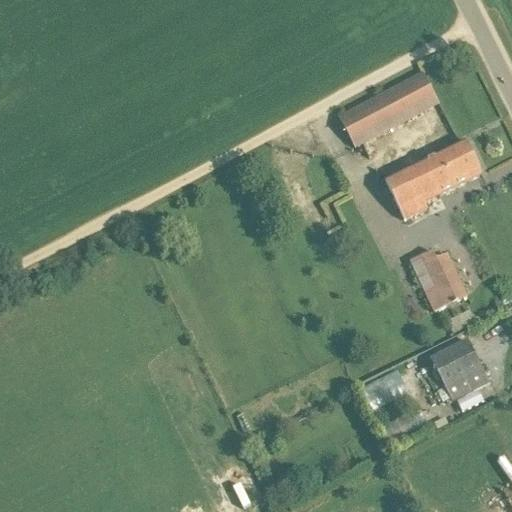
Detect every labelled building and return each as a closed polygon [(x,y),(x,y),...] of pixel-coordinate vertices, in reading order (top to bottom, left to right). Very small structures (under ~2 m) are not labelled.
[(424,75),(339,119),(355,149),(439,105),(424,75)] [(466,142),(458,146),(384,182),(404,222),(429,212),(424,204),(483,176),(466,142)] [(314,195),(301,199),(306,219),(320,215),(314,195)] [(411,264),(433,313),(467,298),(444,248),(411,264)] [(475,323),(470,313),(448,323),(454,334),(475,323)] [(433,365),(446,391),(454,405),(492,385),(471,345),(433,365)]
